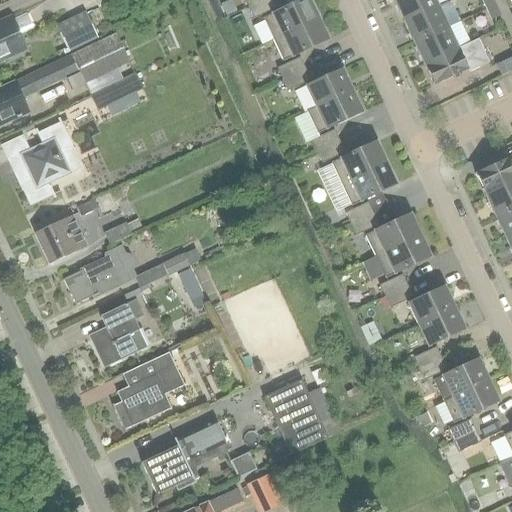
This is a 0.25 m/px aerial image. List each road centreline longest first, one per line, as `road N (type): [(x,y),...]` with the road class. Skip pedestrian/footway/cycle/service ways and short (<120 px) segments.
road 1 (tertiary): [(98,511),(0,299)]
road 2 (residential): [(416,154),(511,359)]
road 3 (residential): [(345,0),(416,154)]
